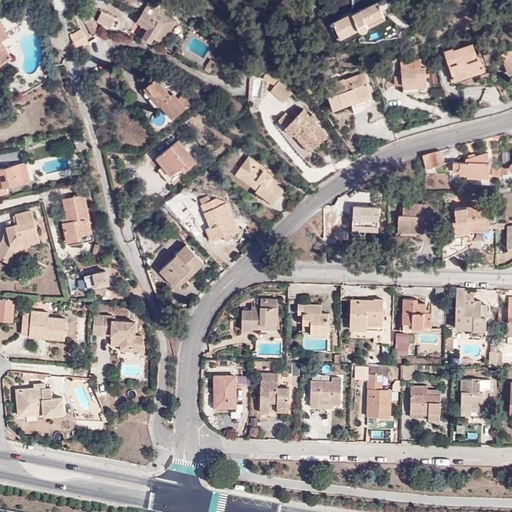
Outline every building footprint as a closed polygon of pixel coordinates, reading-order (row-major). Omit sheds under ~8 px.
[(162,43),(171,30),(162,24),(168,15),(149,2),(137,21),(142,25),(148,29),(144,37),(143,38),(150,42),(153,37),(162,43)] [(377,2),(359,10),(360,11),(354,15),(352,12),(333,21),(340,36),(359,27),(362,31),(365,31),(368,28),(366,24),(384,16),(377,2)] [(94,35),(101,31),(90,13),(83,17),(94,35)] [(162,24),(171,30),(177,21),(168,15),(162,24)] [(141,35),(144,37),(148,29),(142,25),(140,27),(144,30),(141,35)] [(78,31),(86,44),(89,42),(81,29),(78,31)] [(9,37),(6,31),(0,34),(0,49),(8,61),(13,57),(2,41),(9,37)] [(77,48),(86,44),(78,31),(70,35),(77,48)] [(475,53),(472,44),(454,50),(452,48),(444,50),(454,80),(484,70),(479,53),(475,53)] [(508,73),(511,71),(511,48),(500,53),(508,73)] [(428,86),(425,67),(422,68),(421,59),(400,61),(402,75),(394,76),(395,85),(400,85),(401,92),(418,90),(418,87),(428,86)] [(216,63),(213,60),(209,65),(208,64),(205,69),(209,73),(216,63)] [(437,82),(434,69),(429,69),(430,82),(437,82)] [(263,78),(274,86),(278,81),(266,73),(263,78)] [(333,109),(343,105),(341,101),(350,98),(352,103),(354,108),(374,101),(365,73),(345,80),(344,78),(325,85),(333,109)] [(159,88),(163,86),(156,78),(153,81),(159,88)] [(154,92),(150,96),(158,106),(160,105),(172,118),(185,107),(174,93),(171,95),(163,86),(159,88),(153,81),(148,85),(154,92)] [(278,81),(274,86),(272,88),(285,100),(292,93),(285,86),(278,81)] [(144,88),(150,96),(154,92),(148,85),(144,88)] [(296,130),(313,148),(328,133),(315,120),(310,115),(304,109),(293,119),(285,127),(292,134),(293,133),(296,130)] [(278,119),(285,127),(293,119),(286,112),(278,119)] [(72,131),(73,135),(77,151),(88,148),(86,139),(85,139),(82,128),(72,131)] [(310,151),(313,148),(296,130),(293,133),(310,151)] [(177,178),(196,162),(178,140),(156,157),(171,176),(174,174),(177,178)] [(444,163),(441,151),(422,156),(426,167),(444,163)] [(488,160),(488,152),(466,158),(465,161),(453,161),(453,169),(459,169),(459,172),(468,172),(468,175),(490,175),(489,161),(488,160)] [(265,173),(267,170),(249,156),(244,164),(248,167),(243,174),(259,186),(257,189),(257,190),(274,204),(284,190),(271,180),(272,178),(265,173)] [(25,162),(10,166),(2,168),(0,168),(0,194),(8,193),(6,187),(30,181),(25,162)] [(248,167),(244,164),(236,174),(257,189),(259,186),(243,174),(248,167)] [(371,194),(362,190),(362,206),(374,207),(375,194),(371,194)] [(64,198),(68,216),(69,221),(63,221),(67,242),(80,239),(79,235),(92,232),(84,194),(64,198)] [(198,199),(201,204),(211,200),(209,195),(198,199)] [(211,200),(201,204),(210,225),(205,228),(212,241),(229,233),(230,234),(239,230),(226,202),(215,198),(211,200)] [(428,209),(428,204),(403,203),(402,214),(398,214),(397,231),(424,231),(424,229),(433,229),(434,209),(428,209)] [(475,205),(454,208),(456,217),(452,218),(454,231),(471,228),(488,228),(489,206),(475,205)] [(374,207),(362,206),(354,206),(352,229),(365,229),(378,230),(379,207),(374,207)] [(23,244),(39,240),(31,211),(15,215),(17,225),(15,226),(6,228),(7,234),(4,238),(0,244),(0,258),(9,264),(17,251),(23,244)] [(488,232),(488,228),(471,228),(454,231),(455,234),(453,237),(453,239),(463,238),(471,237),(471,232),(488,232)] [(94,240),(92,232),(79,235),(80,239),(80,243),(94,240)] [(40,244),(39,240),(23,244),(17,251),(20,253),(25,248),(40,244)] [(178,288),(204,262),(186,245),(160,270),(178,288)] [(465,300),(465,288),(456,287),(454,325),(470,326),(471,335),(486,336),(487,316),(480,316),(481,304),(481,301),(465,300)] [(252,328),(260,328),(260,324),(277,325),(277,299),(260,298),(260,306),(251,305),(251,310),(242,310),(242,330),(251,330),(252,328)] [(349,324),(382,325),(383,298),(374,298),(374,300),(367,299),(367,301),(361,300),(361,299),(351,299),(349,324)] [(425,312),(425,308),(425,303),(417,302),(417,298),(404,298),(403,330),(431,331),(432,312),(430,312),(425,312)] [(0,320),(12,322),(15,300),(0,299),(0,320)] [(328,333),(328,319),(326,319),(326,314),(322,314),(322,305),(298,305),(298,314),(303,314),(303,323),(310,324),(310,332),(328,333)] [(46,333),(46,338),(64,340),(67,319),(48,317),(49,312),(31,310),(31,313),(24,313),(21,333),(29,334),(29,331),(46,333)] [(94,317),(92,336),(102,337),(104,318),(94,317)] [(104,318),(102,337),(111,338),(111,341),(121,342),(121,348),(120,353),(145,355),(143,339),(135,338),(136,324),(113,323),(114,319),(104,318)] [(413,365),(404,365),(403,377),(413,378),(413,365)] [(382,375),(387,375),(387,367),(355,367),(355,374),(367,374),(367,389),(368,389),(367,415),(390,416),(390,389),(382,389),(382,375)] [(269,413),(270,403),(270,397),(277,397),(277,403),(276,408),(289,408),(290,388),(278,387),(279,374),(261,373),(260,412),(269,413)] [(235,407),(235,375),(215,375),(215,407),(235,407)] [(310,407),(319,407),(319,403),(333,404),(340,404),(341,377),(332,376),(332,381),(312,380),(310,407)] [(480,391),(480,379),(462,379),(461,413),(484,414),(484,407),(491,408),(492,388),(485,387),(485,391),(480,391)] [(492,380),(480,379),(480,391),(485,391),(485,387),(492,388),(492,380)] [(411,385),(410,412),(423,413),(428,413),(428,420),(440,420),(441,395),(428,395),(428,389),(428,386),(411,385)] [(43,409),(44,414),(44,416),(63,415),(62,398),(52,399),(52,389),(46,389),(34,390),(34,388),(16,390),(18,410),(43,409)]
